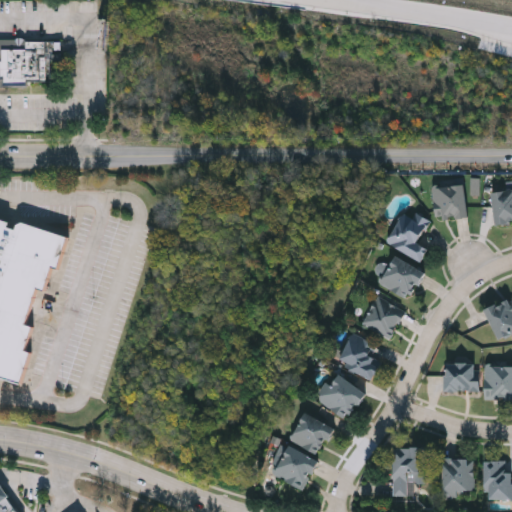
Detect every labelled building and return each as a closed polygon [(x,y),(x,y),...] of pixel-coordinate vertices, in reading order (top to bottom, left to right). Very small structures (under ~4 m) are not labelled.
[(0,39),(0,87),(28,87),(28,81),(51,82),(51,60),(62,60),(62,40),(0,39)] [(469,216),(437,220),(433,185),(465,182),(469,216)] [(493,191),(511,189),(511,221),(497,223),(493,191)] [(388,241),(404,213),(413,218),(417,212),(432,220),(419,243),(429,248),(422,261),(388,241)] [(0,376),(20,382),(30,352),(24,349),(33,326),(24,323),(37,287),(43,289),(52,265),(57,267),(68,236),(23,221),(18,224),(16,229),(7,226),(9,221),(0,218),(0,376)] [(381,281),(398,254),(427,272),(411,299),(381,281)] [(406,308),(394,337),(365,324),(377,295),(406,308)] [(511,336),(501,341),(487,307),(511,297),(511,336)] [(340,362),(355,332),(380,344),(375,354),(384,359),(374,379),(340,362)] [(481,389),(448,390),(448,361),(481,361),(481,389)] [(511,363),(511,398),(487,398),(487,363),(511,363)] [(332,384),(341,372),(368,393),(348,419),(317,396),(328,381),(332,384)] [(292,440),(306,412),(335,426),(321,454),(292,440)] [(319,458),(307,489),(275,476),(288,445),(319,458)] [(427,446),(426,483),(408,482),(407,496),(394,495),(395,446),(427,446)] [(445,493),(445,458),(476,458),(476,493),(445,493)] [(511,471),(511,499),(487,499),(487,460),(506,460),(506,471),(511,471)] [(0,511),(0,483),(20,511),(0,511)]
